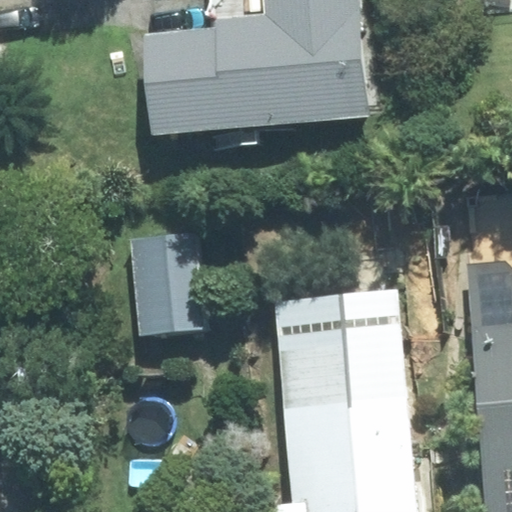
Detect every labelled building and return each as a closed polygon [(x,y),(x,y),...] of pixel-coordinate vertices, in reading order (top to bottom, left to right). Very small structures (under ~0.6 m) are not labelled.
[(166,145),(351,125),(339,13),(216,26),(217,36),(155,43),(166,145)] [(511,127),(511,83),(495,84),(498,129),(511,127)] [(200,240),(132,245),(140,341),(208,336),(200,240)] [(511,511),(511,264),(477,267),(502,511),(511,511)] [(440,511),(435,450),(423,451),(412,342),(290,354),(305,511),(297,511),(440,511)]
